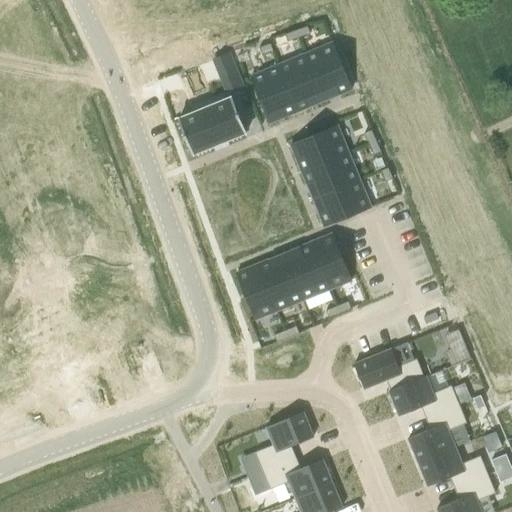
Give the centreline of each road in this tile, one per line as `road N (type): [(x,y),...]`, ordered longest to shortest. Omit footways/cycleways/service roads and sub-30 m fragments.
road 1 (residential): [(77,0),(208,338),(208,378)]
road 2 (residential): [(389,511),(344,397),(313,378),(208,378)]
road 3 (residential): [(208,378),(177,401),(0,470)]
